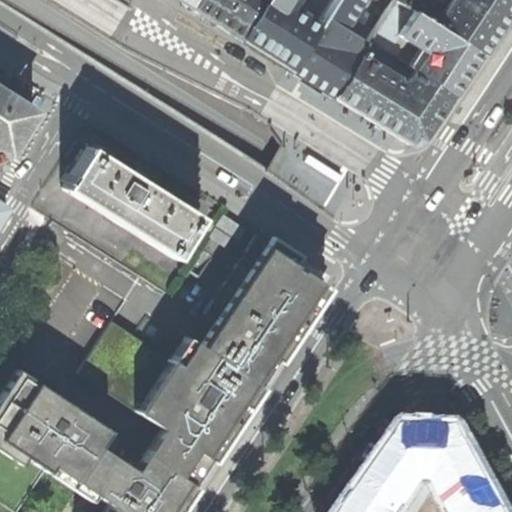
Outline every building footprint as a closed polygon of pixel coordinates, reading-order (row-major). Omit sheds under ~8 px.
[(178,0),(199,13),(238,38),(262,0),(178,0)] [(288,69),(317,23),(290,6),(294,0),(262,0),(238,38),(262,52),(288,69)] [(331,96),(358,54),(340,43),(345,36),(335,30),(343,28),(360,0),(371,0),(378,4),(358,36),(365,41),(391,0),(331,0),(317,23),(288,69),(309,82),(331,96)] [(479,53),(394,0),(391,0),(365,41),(384,53),(396,35),(424,53),(412,70),(451,94),(464,74),(479,53)] [(394,0),(479,53),(498,24),(511,3),(507,0),(442,0),(441,2),(438,0),(394,0)] [(412,70),(405,66),(401,71),(402,77),(406,80),(404,82),(397,82),(395,77),(379,67),(387,55),(384,53),(365,41),(358,54),(331,96),(356,111),(395,137),(407,144),(416,142),(421,141),(435,119),(451,94),(412,70)] [(0,148),(7,153),(33,113),(0,92),(0,148)] [(64,186),(60,191),(173,262),(198,221),(140,184),(87,150),(69,178),(65,177),(60,183),(64,186)] [(340,181),(342,177),(309,156),(304,164),(334,182),(338,184),(340,181)] [(177,511),(234,426),(320,294),(299,280),(286,271),(293,259),(261,239),(190,348),(180,341),(136,409),(157,422),(141,446),(125,471),(94,451),(105,433),(56,402),(10,372),(0,387),(0,452),(91,511),(177,511)] [(387,464),(369,490),(401,511),(413,511),(428,490),(438,491),(450,511),(466,511),(496,495),(479,463),(464,436),(409,434),(387,464)] [(354,511),(401,511),(369,490),(354,511)] [(505,511),(496,495),(466,511),(505,511)]
